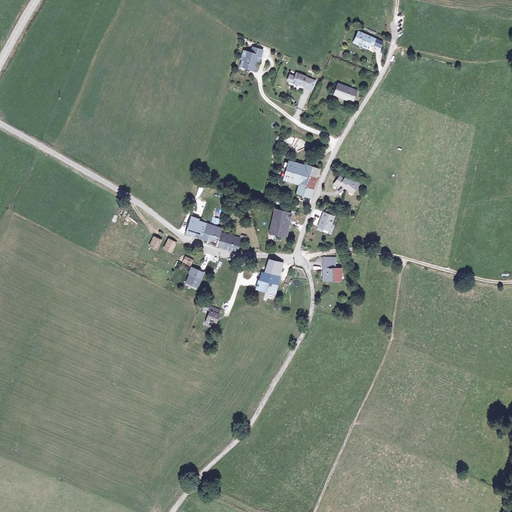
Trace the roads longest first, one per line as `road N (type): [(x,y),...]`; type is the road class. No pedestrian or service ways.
road 1 (residential): [(301,258),(232,258),(187,240),(0,122)]
road 2 (unclassified): [(172,511),(248,427),(314,312),(301,258)]
road 3 (track): [(313,511),(392,336),(400,257)]
road 4 (unclassified): [(301,258),(298,246),(331,157),(392,46)]
road 5 (track): [(511,282),(365,251),(301,258)]
